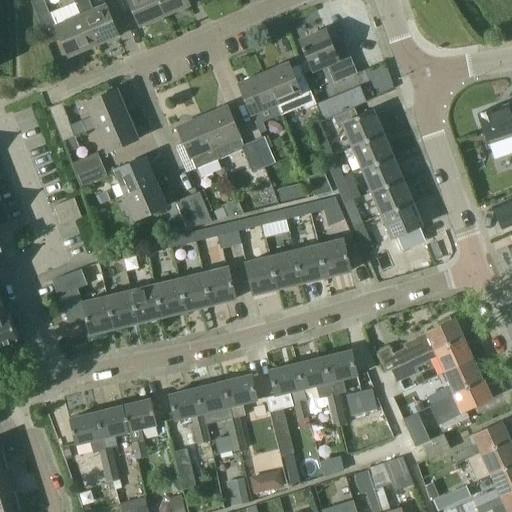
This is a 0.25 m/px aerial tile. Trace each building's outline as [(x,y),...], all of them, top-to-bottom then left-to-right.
[(54,19),(69,56),(93,47),(75,4),(49,14),(43,0),(30,0),(40,25),(54,19)] [(73,0),(75,4),(93,47),(118,36),(106,6),(93,11),(88,0),(73,0)] [(129,0),(141,27),(165,16),(158,0),(129,0)] [(158,0),(165,16),(190,6),(187,0),(158,0)] [(327,66),(335,84),(358,74),(349,53),(338,58),(326,31),(301,42),(313,72),(327,66)] [(264,75),(281,117),(303,107),(305,110),(316,105),(299,66),(290,70),(288,65),(264,75)] [(276,105),(281,117),(264,75),(240,85),(253,115),(276,105)] [(86,132),(98,128),(128,115),(117,91),(87,103),(93,116),(82,121),(86,132)] [(358,91),(336,100),(342,113),(364,103),(358,91)] [(49,108),(63,142),(75,137),(61,104),(49,108)] [(477,116),(488,146),(511,137),(511,113),(510,114),(508,106),(494,110),(493,110),(477,116)] [(227,108),(204,118),(221,159),(242,150),(252,174),(264,168),(253,142),(243,146),(240,138),(227,108)] [(343,125),(353,148),(383,135),(373,111),(358,118),(355,109),(334,118),(338,128),(343,125)] [(98,128),(108,153),(138,140),(128,115),(98,128)] [(204,118),(179,129),(196,169),(221,159),(204,118)] [(353,148),(362,171),(393,158),(383,135),(353,148)] [(263,137),(253,142),(264,168),(275,164),(263,137)] [(318,143),(325,160),(334,156),(327,139),(318,143)] [(71,165),(76,177),(102,166),(97,154),(71,165)] [(325,160),(335,183),(343,179),(343,177),(346,176),(340,163),(337,164),(334,156),(325,160)] [(362,171),(372,193),(403,180),(393,158),(362,171)] [(116,171),(126,195),(156,183),(146,159),(116,171)] [(76,177),(80,188),(107,177),(102,166),(76,177)] [(335,183),(344,205),(353,201),(343,179),(335,183)] [(372,193),(382,216),(412,203),(403,180),(372,193)] [(126,195),(136,220),(166,207),(156,183),(126,195)] [(189,197),(200,226),(212,224),(199,193),(189,197)] [(175,203),(186,229),(200,226),(189,197),(175,203)] [(81,218),(74,199),(67,202),(54,207),(61,226),(74,221),(81,218)] [(335,199),(309,205),(311,215),(324,211),(328,227),(344,220),(335,199)] [(511,200),(493,208),(503,230),(511,225),(511,200)] [(344,205),(354,228),(363,224),(353,201),(344,205)] [(382,216),(392,239),(422,226),(412,203),(382,216)] [(309,205),(285,211),(287,220),(311,215),(309,205)] [(285,211),(261,217),(263,226),(287,220),(285,211)] [(261,217),(224,226),(230,247),(242,245),(239,232),(263,226),(261,217)] [(354,228),(364,251),(373,248),(363,224),(354,228)] [(224,226),(193,233),(196,243),(215,238),(218,250),(230,247),(224,226)] [(169,239),(172,248),(196,243),(193,233),(169,239)] [(145,245),(147,254),(172,248),(169,239),(145,245)] [(319,246),(326,277),(351,272),(343,240),(319,246)] [(121,251),(123,259),(147,254),(145,245),(121,251)] [(0,348),(19,341),(8,313),(0,316),(0,250),(2,250),(0,246),(0,348)] [(295,252),(302,283),(326,277),(319,246),(295,252)] [(97,257),(98,265),(123,259),(121,251),(97,257)] [(271,258),(279,289),(302,283),(295,252),(271,258)] [(247,264),(254,295),(279,289),(271,258),(247,264)] [(228,268),(203,274),(211,306),(236,300),(228,268)] [(86,320),(90,336),(115,329),(107,298),(83,304),(83,305),(79,306),(72,291),(87,285),(81,270),(51,282),(55,290),(57,295),(69,325),(86,320)] [(179,280),(187,312),(211,306),(203,274),(179,280)] [(179,280),(155,286),(163,318),(187,312),(179,280)] [(131,292),(139,324),(163,318),(155,286),(131,292)] [(107,298),(115,329),(139,324),(131,292),(107,298)] [(374,352),(384,373),(391,369),(392,372),(463,339),(454,319),(451,320),(449,316),(433,324),(434,328),(426,332),(414,338),(416,342),(392,353),(389,345),(374,352)] [(438,359),(444,371),(472,359),(463,339),(392,372),(397,384),(418,374),(416,369),(438,359)] [(324,358),(341,426),(346,425),(339,395),(346,394),(342,380),(357,377),(351,351),(324,358)] [(325,398),(332,428),(341,426),(324,358),(297,364),(304,390),(316,387),(319,400),(325,398)] [(427,397),(431,405),(431,404),(482,380),(472,359),(444,371),(452,388),(437,395),(436,393),(427,397)] [(303,390),(304,390),(297,364),(270,371),(276,397),(289,394),(292,405),(294,405),(298,421),(310,418),(303,390)] [(251,376),(224,382),(230,408),(258,401),(251,376)] [(491,399),(482,380),(431,404),(432,407),(435,413),(444,409),(445,410),(459,404),(462,412),(491,399)] [(224,382),(197,389),(206,426),(226,421),(230,437),(242,434),(238,418),(232,419),(229,408),(230,408),(224,382)] [(205,426),(206,426),(197,389),(169,396),(176,421),(190,417),(197,446),(209,443),(205,426)] [(346,396),(350,417),(376,410),(371,390),(346,396)] [(151,400),(123,407),(129,432),(128,432),(135,460),(148,457),(144,442),(143,442),(140,429),(157,425),(151,400)] [(97,413),(113,481),(119,480),(112,452),(117,450),(114,436),(128,432),(129,432),(123,407),(97,413)] [(99,453),(106,483),(113,481),(97,413),(69,420),(76,445),(90,442),(93,454),(99,453)] [(510,442),(501,422),(472,435),(477,445),(456,455),(460,465),(510,442)] [(425,430),(410,437),(416,448),(422,445),(430,441),(425,430)] [(242,434),(230,437),(234,453),(246,450),(242,434)] [(422,445),(429,460),(450,450),(443,435),(430,441),(422,445)] [(511,446),(510,442),(460,465),(464,471),(485,462),(490,475),(511,464),(511,446)] [(189,449),(175,451),(179,490),(193,489),(189,449)] [(339,457),(321,462),(324,474),(342,469),(339,457)] [(368,469),(381,511),(401,511),(401,509),(391,511),(383,488),(391,484),(394,492),(413,485),(402,458),(368,469)] [(0,484),(13,480),(7,460),(0,462),(0,484)] [(511,491),(511,464),(490,475),(497,490),(455,509),(456,511),(468,511),(477,508),(511,491)] [(381,511),(368,469),(368,471),(353,475),(360,495),(366,493),(371,511),(381,511)] [(253,493),(282,486),(278,470),(249,477),(253,493)] [(227,480),(230,505),(248,502),(244,478),(227,480)] [(0,484),(0,506),(19,500),(13,480),(0,484)] [(511,511),(511,491),(477,508),(478,511),(488,511),(504,505),(507,511),(511,511)] [(168,498),(171,511),(184,511),(180,495),(168,498)] [(444,496),(434,501),(438,510),(449,506),(444,496)] [(0,506),(0,511),(23,511),(19,500),(0,506)] [(146,511),(144,501),(120,507),(121,511),(146,511)] [(355,511),(353,501),(322,511),(321,511),(355,511)]
